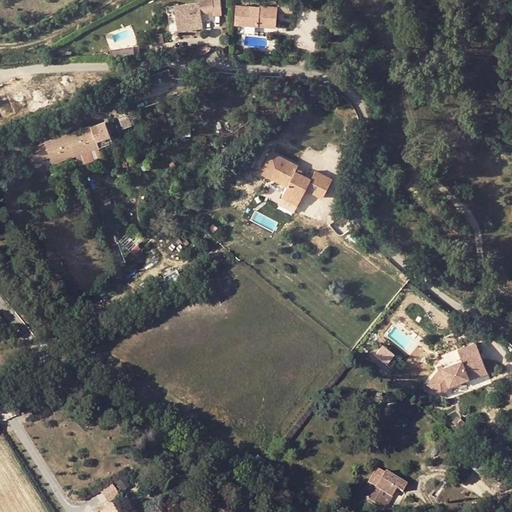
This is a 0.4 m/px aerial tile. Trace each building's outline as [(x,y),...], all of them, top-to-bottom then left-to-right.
[(199,0),(200,1),(175,4),(177,23),(203,20),(201,13),(215,11),(215,14),(222,13),(221,3),(214,4),(213,0),(199,0)] [(245,4),(229,2),(231,22),(257,24),(259,6),(246,5),(245,4)] [(294,18),(295,13),(296,8),(279,7),(279,17),(294,18)] [(203,20),(177,23),(178,31),(204,27),(203,20)] [(350,21),(345,25),(353,35),(360,31),(357,27),(355,28),(350,21)] [(103,98),(105,103),(137,91),(134,86),(103,98)] [(82,117),(79,108),(64,113),(68,123),(82,117)] [(118,116),(123,129),(132,125),(127,113),(118,116)] [(72,156),(101,146),(99,138),(111,134),(104,118),(64,132),(72,156)] [(53,163),(72,156),(64,132),(31,143),(32,149),(37,161),(51,156),(53,163)] [(99,138),(101,146),(113,142),(113,141),(111,134),(99,138)] [(31,163),(37,161),(32,149),(27,151),(31,163)] [(302,165),(275,151),(262,173),(292,187),(300,171),(302,165)] [(314,180),(300,171),(286,197),(302,205),(308,193),(314,180)] [(337,179),(319,171),(308,193),(325,201),(337,179)] [(475,341),(455,346),(470,379),(488,373),(475,341)] [(439,368),(425,384),(442,398),(452,384),(467,376),(460,359),(439,368)] [(475,472),(481,463),(466,451),(459,461),(475,472)] [(368,499),(385,471),(377,466),(360,495),(368,499)] [(385,471),(368,499),(385,510),(396,489),(402,493),(407,484),(385,471)] [(123,492),(116,481),(105,489),(111,499),(123,492)] [(435,501),(447,486),(442,483),(431,498),(435,501)] [(169,498),(163,504),(168,511),(175,505),(169,498)]
